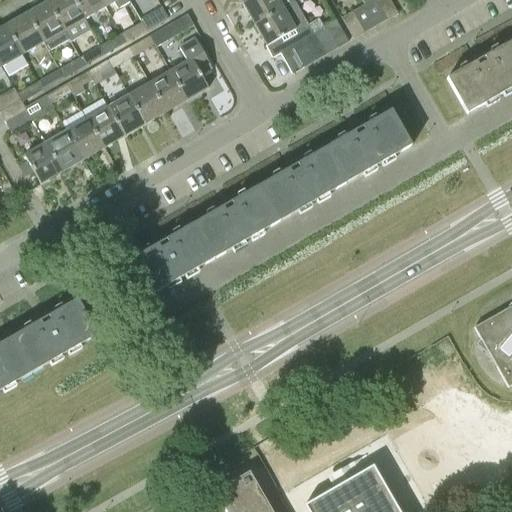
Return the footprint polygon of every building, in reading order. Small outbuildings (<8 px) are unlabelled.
[(84,20),(85,20),(73,0),(52,0),(48,3),(64,32),(71,42),(90,31),(84,20)] [(73,0),(85,20),(106,8),(101,0),(73,0)] [(128,0),(101,0),(106,8),(113,4),(117,11),(130,3),(128,0)] [(254,26),(283,10),(277,0),(251,0),(242,5),(254,26)] [(376,27),(387,21),(374,0),(373,0),(364,5),(376,27)] [(374,0),(387,21),(398,14),(389,0),(374,0)] [(55,37),(64,32),(48,3),(27,14),(44,43),(49,52),(60,45),(55,37)] [(365,33),(376,27),(364,5),(353,11),(365,33)] [(141,23),(146,32),(168,20),(161,8),(140,20),(141,23)] [(304,40),(313,35),(307,24),(295,30),(283,10),(254,26),(266,47),(286,36),(292,48),(304,40)] [(353,40),(365,33),(353,11),(341,18),(353,40)] [(22,56),(44,43),(27,14),(6,26),(22,56)] [(156,48),(177,36),(194,26),(187,15),(171,25),(149,37),(154,46),(156,48)] [(337,49),(348,43),(336,21),(325,28),(337,49)] [(120,35),(126,44),(146,32),(141,23),(120,35)] [(0,64),(2,67),(22,56),(6,26),(0,29),(0,64)] [(326,55),(337,49),(325,28),(314,34),(326,55)] [(316,61),(326,55),(314,34),(313,35),(304,40),(316,61)] [(99,47),(105,56),(126,44),(120,35),(99,47)] [(128,49),(134,58),(154,46),(149,37),(128,49)] [(170,72),(187,101),(208,89),(200,76),(212,69),(194,39),(179,48),(186,63),(170,72)] [(304,68),(316,61),(304,40),(292,48),(304,68)] [(467,116),(500,97),(511,89),(511,42),(511,43),(447,80),(467,116)] [(79,59),(84,68),(105,56),(99,47),(79,59)] [(107,61),(112,70),(134,58),(128,49),(107,61)] [(59,70),(64,79),(84,68),(79,59),(59,70)] [(120,83),(112,70),(107,61),(87,72),(92,82),(95,87),(106,80),(103,75),(108,72),(116,86),(120,83)] [(37,83),(42,92),(64,79),(59,70),(37,83)] [(85,92),(82,87),(92,82),(87,72),(66,84),(71,94),(74,99),(85,92)] [(166,113),(187,101),(170,72),(149,84),(166,113)] [(17,94),(21,101),(22,103),(42,92),(37,83),(17,94)] [(45,97),(50,105),(71,94),(66,84),(45,97)] [(145,125),(166,113),(149,84),(128,96),(145,125)] [(0,112),(21,101),(17,94),(14,89),(0,97),(0,112)] [(124,137),(145,125),(128,96),(107,108),(124,137)] [(25,108),(27,112),(30,117),(50,105),(45,97),(25,108)] [(25,108),(22,103),(21,101),(0,112),(0,115),(5,125),(27,112),(25,108)] [(103,149),(124,137),(107,108),(86,120),(103,149)] [(5,125),(11,135),(33,123),(30,117),(27,112),(5,125)] [(345,185),(378,166),(411,147),(390,112),(325,149),(345,185)] [(82,161),(103,149),(86,120),(65,132),(82,161)] [(61,173),(82,161),(65,132),(45,144),(61,173)] [(40,185),(61,173),(45,144),(24,156),(40,185)] [(280,222),(345,185),(325,149),(259,187),(280,222)] [(214,260),(280,222),(259,187),(194,224),(214,260)] [(148,298),(214,260),(194,224),(128,262),(148,298)] [(31,374),(64,355),(97,336),(77,301),(11,339),(31,374)] [(511,301),(505,310),(473,328),(479,340),(475,345),(490,358),(507,389),(511,385),(511,301)] [(0,392),(31,374),(11,339),(0,344),(0,392)] [(397,511),(372,467),(303,506),(306,511),(397,511)]
